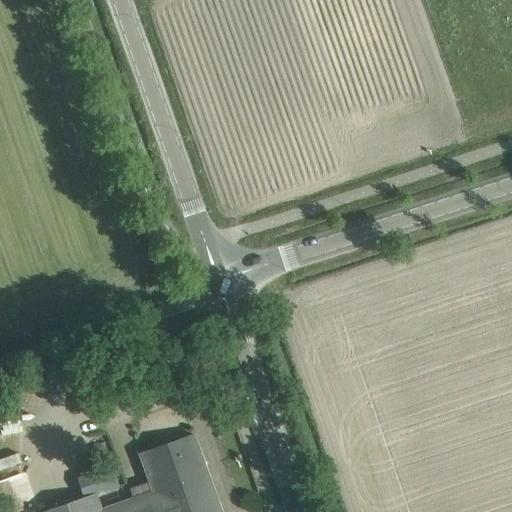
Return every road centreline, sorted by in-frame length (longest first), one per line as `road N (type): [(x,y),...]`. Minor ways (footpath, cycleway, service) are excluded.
road 1 (unclassified): [(219,280),(511,185)]
road 2 (unclassified): [(219,280),(118,0)]
road 3 (unclassified): [(299,511),(219,280)]
road 4 (unclassified): [(219,280),(198,299),(0,363)]
